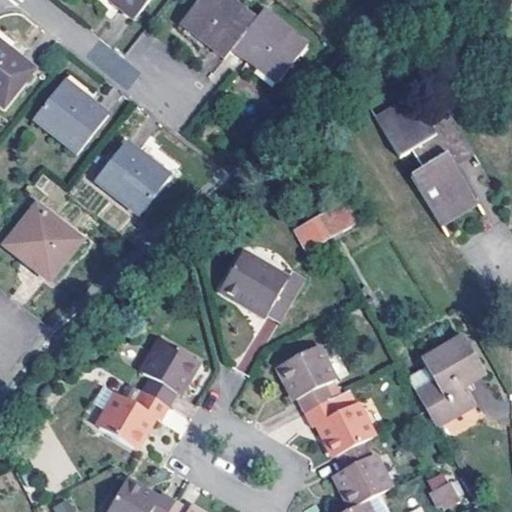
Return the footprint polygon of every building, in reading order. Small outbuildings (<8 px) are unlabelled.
[(148,0),(110,0),(134,18),(148,0)] [(198,0),(181,22),(224,55),(232,46),(256,17),(233,0),(198,0)] [(256,17),(232,46),(277,80),(308,41),(264,6),(256,17)] [(0,42),(0,105),(4,108),(35,70),(0,42)] [(64,81),(32,119),(76,153),(107,115),(64,81)] [(424,169),(411,176),(443,228),(479,206),(456,167),(463,163),(475,156),(451,116),(431,129),(411,96),(375,118),(400,159),(413,151),(424,169)] [(127,143),(95,182),(140,217),(172,178),(127,143)] [(338,203),(331,207),(344,229),(351,224),(338,203)] [(5,246),(48,280),(79,240),(37,207),(5,246)] [(344,229),(331,207),(310,220),(323,242),(344,229)] [(293,231),(306,252),(323,242),(310,220),(293,231)] [(286,282),(240,257),(220,291),(279,325),(304,282),(291,274),(286,282)] [(458,384),(477,372),(459,341),(419,364),(432,386),(413,397),(434,433),(473,410),(463,392),(458,384)] [(144,395),(170,410),(198,363),(164,343),(145,376),(152,380),(144,395)] [(305,417),(333,402),(325,388),(331,385),(314,352),(280,370),(291,390),(305,417)] [(477,372),(458,384),(463,392),(482,379),(477,372)] [(122,397),(102,430),(135,450),(148,429),(154,418),(163,423),(170,410),(144,395),(137,406),(122,397)] [(333,402),(305,417),(312,428),(319,425),(324,435),(337,460),(366,445),(372,442),(354,407),(339,414),(333,402)] [(362,507),(391,492),(366,445),(337,460),(344,473),(337,476),(343,488),(355,511),(362,507)] [(459,481),(444,483),(443,476),(429,478),(432,508),(462,505),(459,481)] [(164,497),(160,504),(127,485),(110,511),(173,511),(178,505),(164,497)] [(69,498),(51,507),(54,511),(75,511),(77,511),(69,498)]
